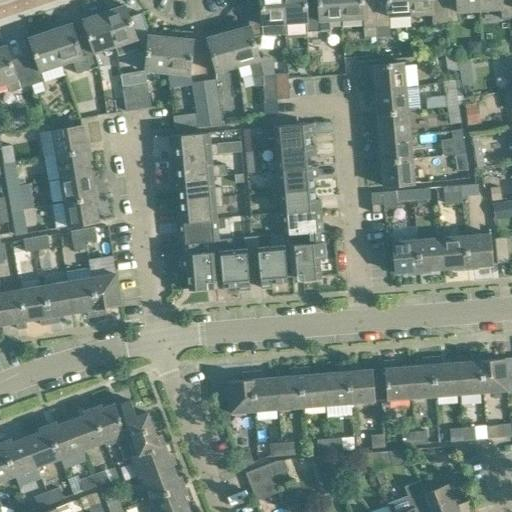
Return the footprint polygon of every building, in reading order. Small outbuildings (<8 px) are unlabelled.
[(284,23),(282,0),(260,0),(260,2),(247,3),(249,26),(253,36),(263,33),(263,25),(284,23)] [(305,0),(282,0),(284,23),(306,22),(305,2),(305,0)] [(342,19),(340,0),(317,0),(317,1),(305,2),(306,22),(306,32),(331,30),(331,20),(342,19)] [(340,0),(342,19),(363,18),(363,28),(365,28),(365,37),(371,37),(371,44),(377,44),(373,0),(340,0)] [(410,15),(409,0),(373,0),(377,44),(378,44),(377,36),(390,36),(389,17),(410,15)] [(409,0),(410,15),(432,14),(433,23),(446,23),(444,0),(409,0)] [(480,10),(479,0),(444,0),(446,23),(459,22),(459,12),(480,10)] [(511,0),(479,0),(480,10),(502,9),(502,18),(511,17),(511,0)] [(148,35),(149,35),(141,13),(129,17),(124,5),(117,7),(116,5),(104,9),(105,12),(104,12),(115,46),(118,55),(138,48),(140,52),(147,50),(147,48),(148,35)] [(104,12),(82,19),(87,35),(88,34),(95,53),(115,46),(104,12)] [(88,34),(87,35),(76,38),(71,23),(50,30),(61,64),(72,61),(77,74),(99,66),(95,53),(88,34)] [(259,60),(253,36),(249,26),(229,31),(239,65),(251,62),(255,77),(263,75),(259,60)] [(61,64),(50,30),(28,38),(33,53),(22,57),(31,85),(32,84),(36,94),(45,91),(41,81),(44,80),(45,82),(65,75),(61,64)] [(239,65),(229,31),(206,37),(216,72),(239,65)] [(170,37),(149,35),(148,35),(147,48),(147,50),(145,70),(166,72),(170,37)] [(193,39),(170,37),(166,72),(189,75),(193,39)] [(31,85),(22,57),(11,60),(5,45),(0,47),(0,84),(7,82),(10,91),(19,88),(31,85)] [(511,52),(503,54),(507,76),(511,75),(511,83),(511,52)] [(446,55),(448,70),(458,68),(456,54),(446,55)] [(470,61),(458,63),(459,68),(460,75),(472,73),(470,61)] [(373,76),(374,89),(404,86),(402,63),(369,65),(370,76),(373,76)] [(287,73),(286,73),(275,74),(277,99),(289,98),(287,73)] [(277,99),(275,74),(271,74),(262,75),(264,100),(277,99)] [(223,125),(217,79),(204,81),(211,126),(223,125)] [(211,126),(204,81),(192,83),(196,116),(198,126),(198,127),(211,126)] [(444,82),(447,106),(458,104),(455,88),(454,81),(444,82)] [(147,83),(135,85),(139,109),(151,107),(147,83)] [(139,109),(135,85),(122,87),(126,111),(139,109)] [(406,109),(404,86),(374,89),(375,104),(373,104),(373,112),(406,109)] [(469,127),(481,125),(478,103),(465,105),(469,127)] [(460,121),(458,104),(447,106),(450,123),(460,121)] [(408,134),(406,109),(373,112),(374,123),(377,123),(378,136),(408,134)] [(186,116),(175,118),(175,128),(187,127),(198,126),(196,116),(186,116)] [(267,139),(268,149),(276,149),(315,145),(315,144),(309,145),(308,134),(314,134),(313,123),(273,126),(275,138),(267,139)] [(51,130),(55,155),(89,149),(87,139),(85,140),(82,125),(51,130)] [(451,131),(454,153),(465,152),(463,136),(462,130),(451,131)] [(210,143),(209,132),(169,136),(170,146),(176,146),(177,157),(171,157),(171,158),(218,154),(217,144),(217,142),(210,143)] [(411,158),(408,134),(378,136),(380,152),(377,152),(378,160),(411,158)] [(470,137),(474,167),(484,166),(479,135),(470,137)] [(226,143),(217,144),(218,154),(227,154),(226,143)] [(1,147),(4,163),(14,162),(11,145),(1,147)] [(311,166),(310,156),(316,155),(315,145),(276,149),(276,160),(269,160),(270,171),(277,170),(317,167),(317,166),(311,166)] [(91,158),(89,149),(55,155),(59,178),(91,173),(88,159),(91,158)] [(468,169),(465,152),(454,153),(457,170),(468,169)] [(226,175),(225,163),(212,164),(211,155),(218,154),(171,158),(172,168),(178,167),(179,178),(173,179),(220,175),(226,175)] [(413,183),(411,158),(378,160),(379,171),(381,171),(383,186),(413,183)] [(18,185),(14,162),(4,163),(8,187),(18,185)] [(318,177),(317,167),(277,170),(278,182),(271,182),(272,192),(313,188),(312,177),(318,177)] [(93,187),(91,173),(59,178),(63,202),(97,196),(95,187),(93,187)] [(243,173),(234,174),(235,182),(243,181),(243,173)] [(220,176),(220,175),(173,179),(174,189),(180,189),(181,200),(222,196),(221,187),(214,187),(213,176),(220,176)] [(477,183),(460,184),(462,202),(462,196),(478,195),(477,183)] [(462,202),(460,184),(444,185),(445,197),(445,203),(462,202)] [(22,209),(18,185),(8,187),(12,211),(22,209)] [(499,186),(490,188),(492,200),(501,199),(499,186)] [(428,187),(412,189),(413,199),(429,198),(428,187)] [(314,200),(313,188),(272,192),(273,202),(280,201),(281,212),(274,213),(320,209),(320,199),(314,200)] [(413,199),(412,189),(396,190),(396,191),(382,192),(383,202),(413,199)] [(383,202),(382,192),(371,193),(372,205),(380,204),(383,204),(383,202)] [(99,206),(97,196),(63,202),(67,226),(99,221),(96,206),(99,206)] [(223,206),(222,196),(181,200),(182,211),(176,212),(177,222),(224,218),(224,217),(216,218),(215,207),(223,206)] [(511,201),(492,204),(494,218),(511,215),(511,201)] [(380,212),(380,204),(372,205),(372,213),(380,212)] [(26,232),(22,209),(12,211),(15,234),(26,232)] [(321,210),(320,209),(274,213),(274,223),(282,223),(283,234),(284,234),(284,235),(320,231),(322,231),(321,221),(315,221),(315,210),(321,210)] [(225,228),(224,218),(177,222),(177,223),(183,222),(184,233),(178,233),(179,244),(182,244),(218,240),(217,229),(225,228)] [(95,228),(83,230),(85,242),(97,240),(95,228)] [(85,242),(83,230),(71,232),(73,244),(85,242)] [(321,242),(320,231),(284,235),(284,234),(283,234),(285,262),(291,262),(292,274),(302,273),(303,280),(321,278),(319,259),(325,259),(323,241),(321,242)] [(489,233),(465,235),(468,269),(477,269),(477,266),(492,265),(489,233)] [(287,281),(285,262),(283,234),(270,235),(271,247),(259,248),(258,237),(251,237),(254,275),(259,274),(261,288),(262,288),(261,276),(270,275),(271,287),(272,287),(271,282),(287,281)] [(468,269),(465,235),(440,238),(443,269),(457,268),(458,270),(468,269)] [(47,236),(35,238),(37,250),(49,248),(47,236)] [(495,237),(497,264),(509,262),(507,236),(495,237)] [(254,275),(251,237),(244,238),(245,249),(233,250),(232,239),(219,240),(221,268),(223,287),(238,285),(238,290),(240,290),(239,278),(247,277),(248,289),(250,289),(248,275),(254,275)] [(37,250),(35,238),(23,240),(25,252),(37,250)] [(443,269),(440,238),(418,240),(420,273),(429,273),(429,270),(443,269)] [(219,240),(218,240),(182,244),(183,254),(180,254),(181,272),(187,271),(189,290),(207,288),(206,281),(216,281),(215,269),(221,268),(219,240)] [(420,273),(418,240),(392,242),(395,273),(410,272),(410,274),(420,273)] [(115,273),(90,277),(97,315),(107,314),(106,307),(120,304),(115,273)] [(97,315),(90,277),(67,281),(72,313),(86,310),(88,317),(97,315)] [(72,313),(67,281),(42,285),(50,323),(60,321),(58,315),(72,313)] [(50,323),(42,285),(19,289),(26,327),(27,327),(26,321),(39,318),(40,325),(50,323)] [(26,327),(19,289),(0,292),(0,319),(1,325),(15,322),(17,329),(26,327)] [(483,392),(507,390),(505,358),(490,359),(489,353),(480,354),(483,392)] [(483,392),(480,354),(470,354),(470,361),(456,362),(459,394),(483,392)] [(435,396),(432,357),(422,358),(423,365),(408,366),(411,398),(435,396)] [(459,394),(456,362),(442,363),(442,357),(432,357),(435,396),(459,394)] [(411,398),(408,366),(394,367),(394,361),(383,361),(387,400),(411,398)] [(351,403),(347,364),(337,365),(338,372),(324,373),(327,405),(351,403)] [(357,364),(347,364),(351,403),(375,401),(372,369),(357,370),(357,364)] [(303,407),(300,368),(289,369),(290,376),(276,377),(278,409),(303,407)] [(327,405),(324,373),(309,374),(309,368),(300,368),(303,407),(327,405)] [(278,409),(276,377),(261,378),(261,371),(252,372),(255,411),(278,409)] [(255,411),(252,372),(242,373),(242,380),(227,381),(230,413),(255,411)] [(94,412),(93,408),(92,408),(107,445),(116,441),(123,461),(131,458),(138,476),(162,467),(175,462),(172,463),(164,443),(160,445),(147,412),(126,420),(138,453),(134,455),(114,403),(101,408),(102,409),(94,412)] [(92,408),(91,408),(83,412),(84,415),(71,420),(82,449),(104,441),(106,445),(107,445),(92,408)] [(71,420),(57,425),(56,422),(47,425),(60,458),(82,449),(71,420)] [(499,437),(511,436),(510,424),(498,425),(499,437)] [(47,425),(46,425),(38,429),(39,432),(25,437),(37,467),(60,458),(47,425)] [(474,427),(462,428),(463,440),(475,439),(474,427)] [(463,440),(462,428),(450,429),(451,441),(463,440)] [(415,443),(414,431),(402,432),(403,444),(415,443)] [(426,431),(414,431),(415,443),(427,442),(426,431)] [(384,446),(383,434),(371,435),(372,447),(384,446)] [(25,437),(12,442),(11,439),(2,442),(15,475),(37,467),(25,437)] [(340,437),(329,438),(330,450),(341,449),(340,437)] [(330,450),(329,438),(317,439),(318,451),(330,450)] [(293,441),(281,442),(282,454),(294,454),(293,441)] [(2,442),(1,442),(0,442),(0,481),(15,475),(2,442)] [(282,454),(281,442),(270,443),(270,455),(282,454)] [(250,451),(237,456),(241,467),(254,462),(250,451)] [(346,457),(333,461),(339,477),(352,472),(346,457)] [(288,473),(283,460),(277,461),(245,473),(251,487),(272,478),(272,479),(288,473)] [(177,477),(172,464),(175,463),(175,462),(162,467),(138,476),(138,477),(141,476),(150,498),(184,485),(180,476),(177,477)] [(105,471),(93,476),(96,485),(108,481),(105,471)] [(459,511),(454,500),(466,495),(457,471),(444,476),(448,485),(425,493),(432,511),(459,511)] [(96,485),(93,476),(80,481),(84,490),(96,485)] [(278,492),(272,479),(272,478),(251,487),(256,501),(278,492)] [(299,482),(288,486),(292,497),(303,493),(299,482)] [(432,511),(425,493),(421,482),(402,488),(405,498),(388,505),(390,511),(432,511)] [(184,495),(187,494),(184,485),(150,498),(155,511),(181,511),(189,509),(184,495)] [(60,488),(48,493),(51,502),(63,498),(60,488)] [(51,502),(48,493),(35,498),(38,507),(51,502)] [(87,497),(92,511),(104,511),(97,493),(87,497)] [(106,501),(110,511),(113,511),(122,509),(117,497),(106,501)] [(13,503),(16,511),(25,511),(28,511),(24,499),(13,503)]
